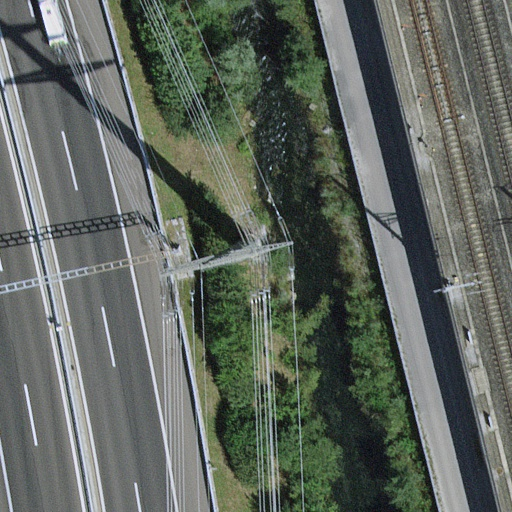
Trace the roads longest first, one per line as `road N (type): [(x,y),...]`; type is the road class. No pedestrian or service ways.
road 1 (motorway): [(139,511),(105,320),(26,0)]
road 2 (motorway): [(0,268),(47,511)]
